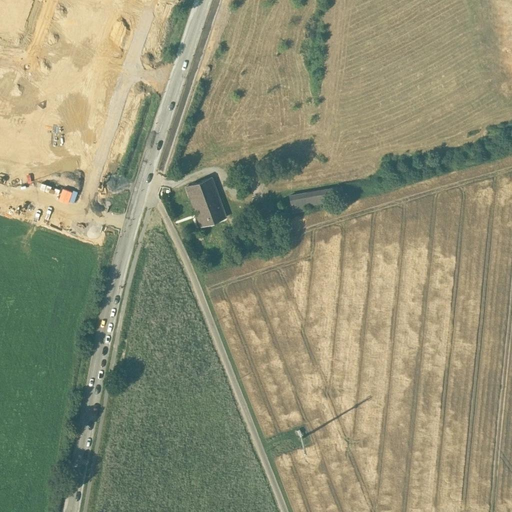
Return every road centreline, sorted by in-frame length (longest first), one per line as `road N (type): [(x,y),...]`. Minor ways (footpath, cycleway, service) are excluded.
road 1 (unclassified): [(285,511),(192,274),(141,186)]
road 2 (secondary): [(70,511),(141,186)]
road 3 (secondary): [(141,186),(201,0)]
